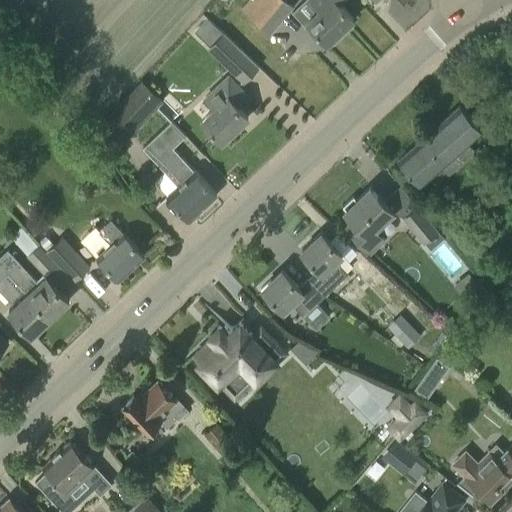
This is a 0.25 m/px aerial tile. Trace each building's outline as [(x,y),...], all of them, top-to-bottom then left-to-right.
[(247,0),(242,7),(270,30),(292,4),(286,0),(247,0)] [(327,42),(330,46),(341,36),(337,32),(353,17),(338,1),(339,0),(311,0),(320,10),(304,25),(313,34),(310,36),(318,45),(321,42),(324,45),(327,42)] [(205,18),(194,29),(202,36),(210,44),(221,33),(212,24),(205,18)] [(210,44),(208,47),(244,81),(258,66),(221,33),(210,44)] [(212,109),(201,119),(221,141),(248,116),(234,101),(244,92),(227,73),(202,98),(212,109)] [(140,80),(95,128),(118,149),(163,101),(140,80)] [(483,130),(460,104),(398,159),(420,185),(441,167),(448,174),(474,151),(467,143),(483,130)] [(168,196),(175,204),(189,219),(216,193),(173,147),(185,135),(171,121),(143,147),(179,185),(168,196)] [(356,199),(353,195),(342,205),(346,209),(344,211),(353,220),(346,227),(370,252),(384,238),(375,228),(394,210),(370,186),(356,199)] [(439,231),(417,206),(403,219),(424,244),(439,231)] [(98,230),(107,238),(111,243),(97,256),(118,279),(144,255),(110,218),(98,230)] [(38,245),(21,227),(11,236),(44,272),(55,262),(38,244),(38,245)] [(322,232),(301,251),(318,268),(308,277),(325,295),(347,275),(335,261),(343,254),(335,246),(322,232)] [(62,236),(47,250),(74,279),(88,265),(62,236)] [(0,255),(0,263),(28,293),(50,317),(69,299),(47,276),(39,283),(7,249),(0,255)] [(31,334),(50,317),(28,293),(0,263),(0,287),(16,304),(9,311),(31,334)] [(283,269),(262,288),(276,303),(283,310),(291,303),(303,316),(315,329),(329,315),(318,303),(325,295),(308,277),(299,286),(283,269)] [(210,339),(194,354),(199,360),(196,363),(217,385),(220,382),(239,364),(255,381),(256,382),(278,361),(277,360),(286,352),(261,326),(252,334),(240,322),(231,331),(225,325),(222,327),(219,325),(217,327),(211,333),(208,336),(210,339)] [(411,324),(398,336),(409,346),(421,334),(411,324)] [(0,351),(9,343),(0,333),(0,351)] [(411,389),(425,397),(446,364),(432,355),(411,389)] [(143,386),(123,405),(135,417),(133,419),(135,421),(136,419),(145,428),(148,432),(160,421),(166,427),(177,416),(179,418),(187,411),(172,395),(158,380),(147,390),(143,386)] [(221,452),(235,439),(219,420),(204,434),(221,452)] [(94,464),(70,439),(42,466),(66,491),(83,475),(100,494),(111,484),(94,465),(94,464)] [(382,455),(403,473),(414,482),(428,465),(417,456),(395,439),(382,455)] [(466,448),(451,463),(464,476),(458,482),(472,493),(477,488),(490,501),(503,489),(498,484),(500,481),(508,474),(511,477),(511,452),(508,449),(504,452),(496,444),(479,462),(466,448)] [(454,511),(465,499),(442,481),(427,499),(426,498),(418,509),(412,504),(403,505),(397,511),(454,511)] [(349,511),(361,500),(350,492),(328,511),(349,511)] [(159,511),(146,496),(126,511),(159,511)] [(22,511),(9,497),(0,504),(0,511),(22,511)]
